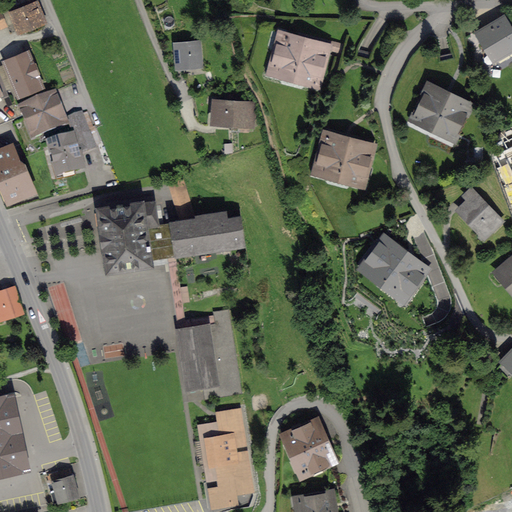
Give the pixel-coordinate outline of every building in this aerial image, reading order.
[(13,14),(20,30),(42,21),(32,0),(12,8),(14,13),(13,14)] [(493,26),(491,23),(476,32),(484,45),(482,46),(485,63),(488,68),(498,62),(495,57),(511,47),(511,38),(502,21),(493,26)] [(317,83),(326,48),(281,36),(272,71),(317,83)] [(184,65),(185,76),(199,75),(198,44),(177,45),(179,66),(184,65)] [(27,55),(6,63),(19,94),(40,86),(27,55)] [(415,118),(453,137),(468,106),(430,87),(415,118)] [(53,99),(24,111),(34,134),(63,122),(53,99)] [(223,102),(215,101),(214,122),(233,124),(232,129),(249,130),(250,125),(251,125),(253,104),(223,101),(223,102)] [(81,116),(69,120),(75,134),(87,130),(81,116)] [(73,140),(76,149),(78,148),(79,152),(94,147),(89,134),(73,140)] [(362,183),(371,148),(326,136),(317,170),(362,183)] [(76,149),(73,140),(72,137),(50,144),(58,174),(78,169),(73,149),(76,149)] [(511,142),(500,148),(505,170),(509,176),(511,174),(511,142)] [(10,148),(0,152),(0,175),(10,199),(31,191),(21,166),(18,167),(10,148)] [(183,178),(167,183),(178,216),(194,211),(183,178)] [(485,236),(500,221),(475,196),(477,194),(472,189),(469,192),(473,197),(460,210),(485,236)] [(154,202),(100,209),(109,270),(150,264),(149,261),(245,246),(241,216),(227,218),(226,211),(196,215),(196,218),(170,221),(170,223),(158,225),(154,202)] [(385,205),(359,211),(363,226),(388,220),(385,205)] [(428,298),(437,283),(407,265),(415,252),(408,247),(399,262),(401,263),(393,277),(428,298)] [(511,260),(498,273),(511,289),(511,260)] [(14,287),(0,291),(0,317),(21,310),(14,287)] [(180,288),(182,303),(189,302),(187,287),(180,288)] [(202,387),(204,400),(242,394),(229,309),(213,312),(215,323),(176,329),(186,390),(202,387)] [(9,398),(0,400),(0,471),(24,466),(9,398)] [(333,460),(316,422),(285,436),(302,474),(303,473),(333,460)] [(208,480),(226,477),(223,463),(237,461),(233,435),(220,437),(217,423),(199,426),(202,444),(206,443),(209,461),(205,461),(208,480)] [(76,494),(69,470),(49,475),(54,490),(51,491),(53,501),(76,494)] [(333,511),(331,494),(298,499),(299,511),(333,511)]
